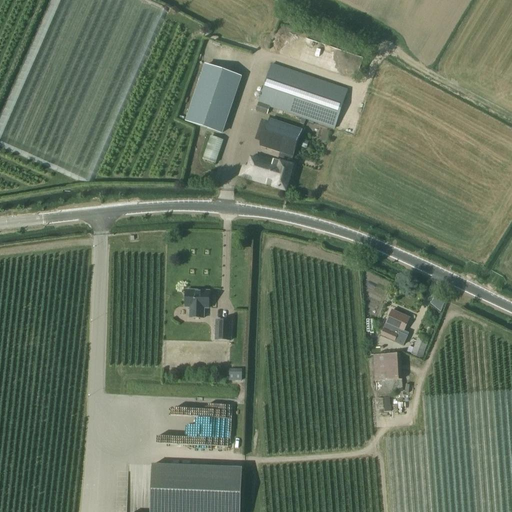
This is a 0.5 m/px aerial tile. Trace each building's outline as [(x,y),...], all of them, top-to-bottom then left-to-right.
[(270,108),(335,129),(348,90),(271,64),(256,111),(267,115),(270,108)] [(206,65),(187,122),(221,134),(241,77),(206,65)] [(260,147),(280,154),(278,162),(256,155),(253,170),(243,166),(240,177),(270,187),(285,192),(293,166),(290,165),(292,158),(293,158),(303,130),(270,119),(269,123),(262,120),(255,141),(260,142),(260,147)] [(206,150),(202,160),(216,164),(219,154),(206,150)] [(210,291),(185,290),(184,309),(189,309),(189,319),(204,319),(205,309),(209,309),(210,291)] [(384,330),(381,335),(381,336),(403,346),(409,334),(404,331),(410,319),(392,311),(386,324),(387,325),(384,330)] [(216,321),(215,342),(231,342),(232,321),(216,321)] [(420,331),(418,336),(411,355),(422,360),(429,341),(429,340),(432,332),(427,330),(426,334),(420,331)] [(400,354),(373,356),(375,382),(375,396),(403,393),(400,354)] [(233,371),(234,381),(245,380),(244,371),(233,371)] [(152,465),(150,511),(231,511),(233,468),(152,465)]
